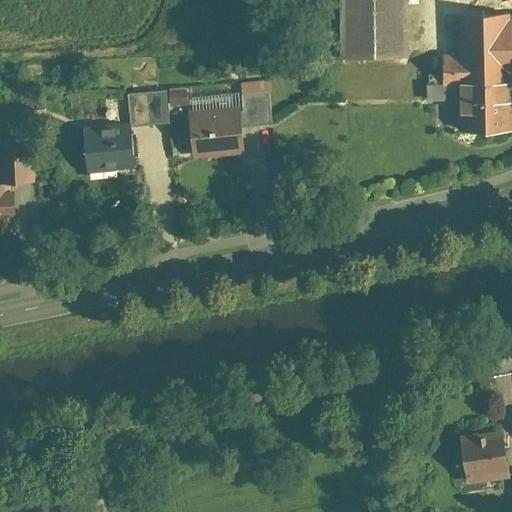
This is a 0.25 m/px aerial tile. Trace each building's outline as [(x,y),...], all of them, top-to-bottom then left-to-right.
[(408,0),(339,0),(340,51),(409,49),(408,0)] [(511,66),(511,19),(502,19),(501,9),(458,9),(459,48),(409,49),(410,78),(461,77),(462,128),(510,126),(509,67),(511,66)] [(341,79),(410,78),(409,49),(340,51),(341,79)] [(242,81),(246,119),(273,116),(269,78),(242,81)] [(126,92),(130,121),(170,117),(166,88),(126,92)] [(188,111),(194,158),(244,152),(239,105),(188,111)] [(84,126),(89,168),(134,163),(130,121),(84,126)] [(0,143),(0,175),(14,175),(27,175),(26,143),(0,143)] [(0,232),(16,232),(14,175),(0,175),(0,232)] [(466,481),(508,474),(501,425),(458,432),(466,481)]
